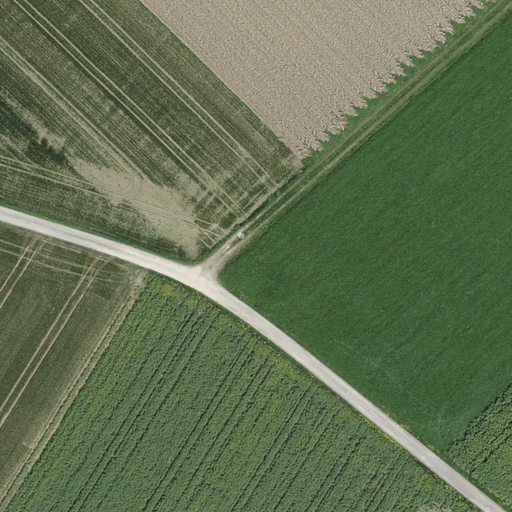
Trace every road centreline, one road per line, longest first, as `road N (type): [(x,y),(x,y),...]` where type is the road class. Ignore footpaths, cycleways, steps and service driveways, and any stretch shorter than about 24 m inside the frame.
road 1 (track): [(498,511),(198,280),(0,218)]
road 2 (track): [(198,280),(500,0)]
